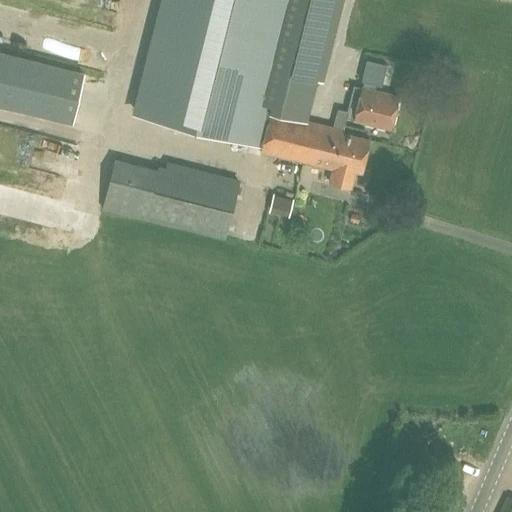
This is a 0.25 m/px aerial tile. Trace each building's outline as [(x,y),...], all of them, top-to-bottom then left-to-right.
[(299,0),(160,0),(131,112),(261,144),(270,110),(299,0)] [(299,0),(270,110),(304,119),(314,79),(321,80),(341,0),(299,0)] [(82,73),(0,53),(0,102),(71,120),(82,73)] [(346,116),(391,128),(399,95),(354,84),(348,111),(346,116)] [(337,108),(333,127),(304,119),(270,110),(260,150),(324,165),(332,167),(329,181),(350,186),(354,170),(361,171),(369,138),(343,132),(346,116),(348,111),(337,108)] [(0,146),(0,154),(54,168),(54,170),(73,175),(78,154),(48,147),(48,149),(23,143),(21,152),(0,146)] [(225,237),(237,188),(239,179),(168,161),(165,170),(115,157),(103,206),(225,237)] [(511,511),(511,498),(508,496),(500,511),(511,511)]
